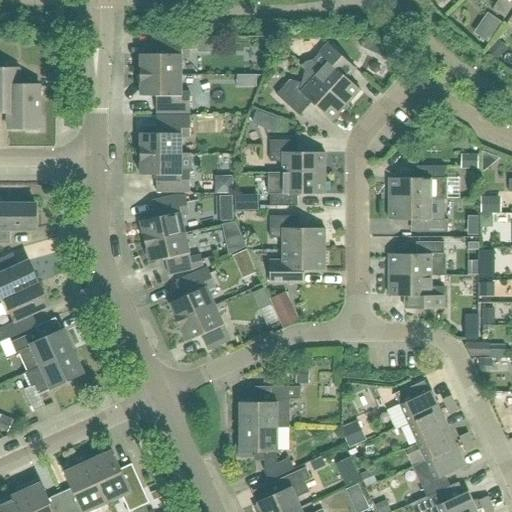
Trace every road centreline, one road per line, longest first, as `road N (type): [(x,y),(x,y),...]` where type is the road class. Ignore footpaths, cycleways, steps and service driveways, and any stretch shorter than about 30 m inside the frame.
road 1 (residential): [(357,333),(357,141),(412,80),(511,135)]
road 2 (tertiary): [(159,394),(109,280),(93,157)]
road 3 (residential): [(357,333),(412,332),(447,343),(511,475)]
road 4 (residential): [(159,394),(295,332),(357,333)]
road 5 (residential): [(159,394),(0,468)]
road 6 (tertiary): [(212,511),(159,394)]
